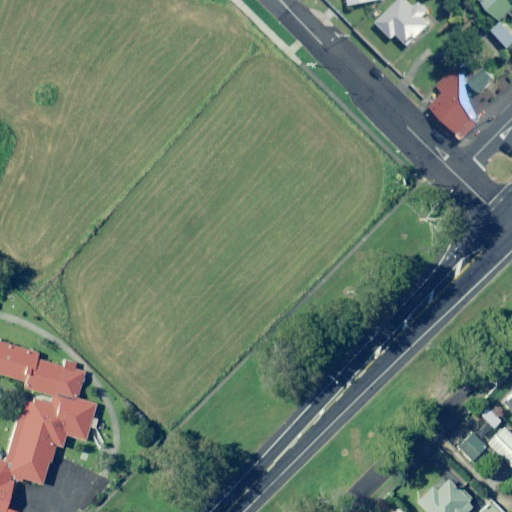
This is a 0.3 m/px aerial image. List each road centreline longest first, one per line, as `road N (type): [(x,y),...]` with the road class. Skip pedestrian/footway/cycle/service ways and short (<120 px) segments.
road 1 (trunk): [(504,222),(227,511)]
road 2 (tertiary): [(456,174),(281,0)]
road 3 (residential): [(341,511),(511,338)]
